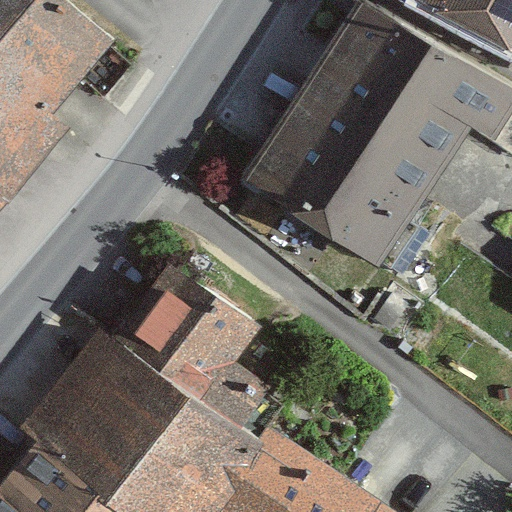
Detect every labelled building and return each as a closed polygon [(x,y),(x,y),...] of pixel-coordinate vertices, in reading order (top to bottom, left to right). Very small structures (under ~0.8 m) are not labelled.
[(72,0),(0,0),(0,187),(4,192),(68,111),(49,102),(109,33),(72,0)] [(511,106),(511,73),(388,0),(342,0),(240,172),(391,262),(480,114),(500,126),(511,106)] [(511,0),(462,0),(511,27),(511,0)] [(262,316),(167,250),(115,327),(234,408),(271,376),(236,347),(262,316)] [(99,315),(16,413),(34,427),(143,511),(204,511),(209,506),(265,428),(234,408),(115,327),(99,315)] [(143,511),(34,427),(0,470),(0,511),(143,511)] [(362,511),(374,493),(265,428),(209,506),(217,511),(362,511)] [(399,511),(374,493),(362,511),(399,511)]
